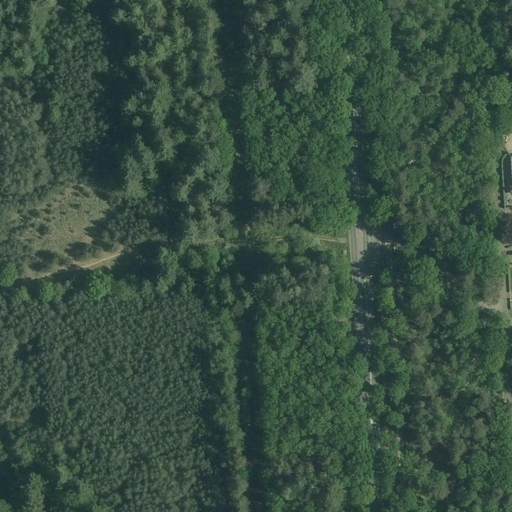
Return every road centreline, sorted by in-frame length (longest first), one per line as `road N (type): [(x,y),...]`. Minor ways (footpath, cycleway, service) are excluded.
road 1 (track): [(264,511),(252,441),(252,269),(227,0)]
road 2 (secondary): [(376,511),(359,240)]
road 3 (secondary): [(359,240),(343,0)]
road 4 (track): [(121,255),(164,244),(330,238)]
road 5 (unclassified): [(506,319),(458,297),(421,250),(359,240)]
road 6 (unclassified): [(506,319),(496,159)]
road 7 (track): [(496,159),(485,0)]
